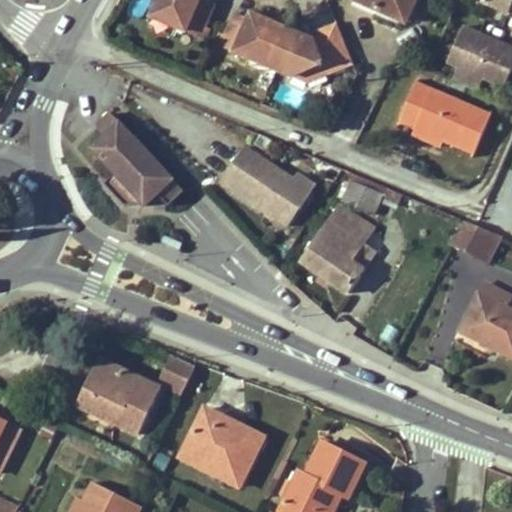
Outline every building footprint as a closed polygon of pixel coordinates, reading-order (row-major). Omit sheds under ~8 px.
[(157,0),(151,16),(167,23),(172,33),(199,44),(213,9),(199,3),(197,0),(157,0)] [(413,0),(357,0),(357,1),(405,21),(413,0)] [(511,0),(486,0),(485,3),(511,15),(511,13),(511,0)] [(358,71),(343,36),(318,47),(258,22),(250,24),(236,18),(222,53),(248,66),(256,62),(273,69),(277,78),(294,85),(325,72),(330,82),(358,71)] [(511,46),(464,26),(449,62),(460,67),(484,77),(506,86),(511,72),(511,46)] [(484,77),(460,67),(455,81),(478,91),(484,77)] [(491,116),(417,85),(401,122),(417,129),(443,139),(475,153),(491,116)] [(113,114),(98,128),(106,137),(93,150),(118,177),(109,185),(125,203),(145,204),(148,207),(161,196),(169,205),(184,191),(113,114)] [(443,139),(417,129),(414,136),(440,146),(443,139)] [(294,179),(247,147),(223,180),(288,225),(312,192),(294,179)] [(294,179),(312,192),(316,185),(299,173),(294,179)] [(384,193),(353,180),(345,202),(375,215),(384,193)] [(403,198),(390,192),(387,199),(400,205),(403,198)] [(365,243),(346,231),(356,216),(341,205),(302,261),(350,294),(366,270),(364,268),(376,250),(365,243)] [(356,216),(346,231),(365,243),(374,228),(356,216)] [(453,246),(474,257),(488,230),(478,225),(465,220),(453,246)] [(474,257),(476,258),(490,230),(488,230),(474,257)] [(490,230),(476,258),(488,264),(503,236),(490,230)] [(511,295),(487,283),(462,330),(511,356),(511,295)] [(196,367),(174,356),(160,383),(182,394),(196,367)] [(101,359),(86,391),(98,396),(91,411),(140,435),(162,389),(101,359)] [(91,411),(98,396),(86,391),(79,405),(91,411)] [(262,444),(237,431),(239,425),(208,410),(184,458),(241,487),(262,444)] [(0,437),(8,422),(0,417),(0,437)] [(0,473),(22,429),(8,422),(0,437),(0,473)] [(265,439),(239,425),(237,431),(262,444),(265,439)] [(367,465),(322,443),(306,476),(301,473),(281,511),(320,511),(331,490),(343,495),(350,499),(367,465)] [(139,511),(142,508),(93,484),(84,503),(78,511),(139,511)] [(331,490),(320,511),(334,511),(343,495),(331,490)] [(78,511),(84,503),(77,499),(70,511),(78,511)] [(16,511),(17,510),(0,501),(0,511),(16,511)]
